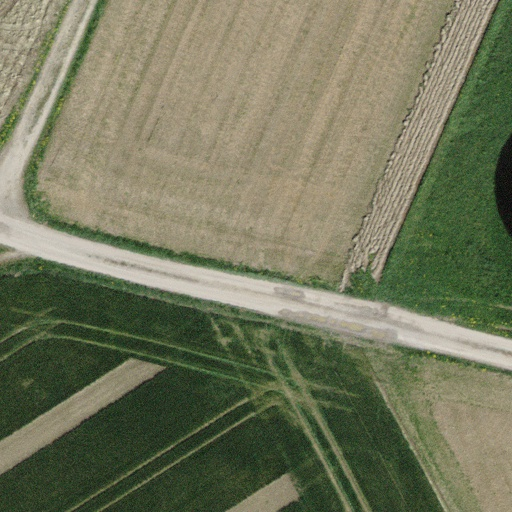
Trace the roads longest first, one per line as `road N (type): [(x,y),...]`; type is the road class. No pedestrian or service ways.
road 1 (track): [(0,232),(511,352)]
road 2 (track): [(0,205),(87,0)]
